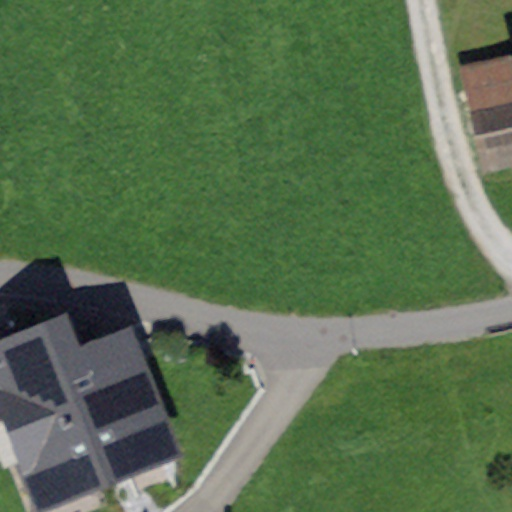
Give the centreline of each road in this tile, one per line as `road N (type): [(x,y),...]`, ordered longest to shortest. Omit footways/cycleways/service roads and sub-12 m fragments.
road 1 (residential): [(0,285),(90,294),(311,342),(511,309)]
road 2 (residential): [(418,0),(443,128),(478,219),(511,259)]
